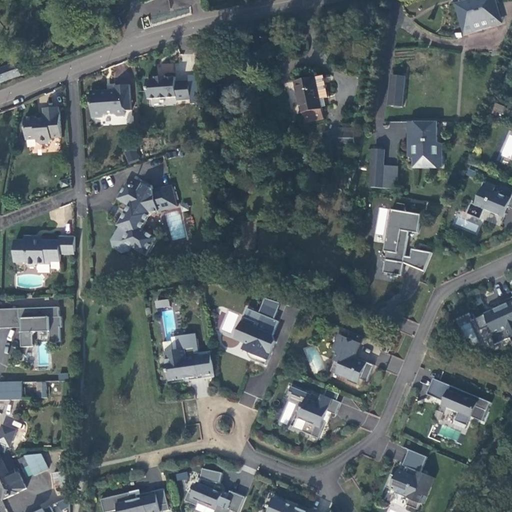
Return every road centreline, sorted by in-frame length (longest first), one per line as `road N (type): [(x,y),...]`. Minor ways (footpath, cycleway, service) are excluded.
road 1 (residential): [(237,442),(295,473),(324,475),(377,437),(443,291),(511,258)]
road 2 (residential): [(0,97),(189,28),(314,0)]
